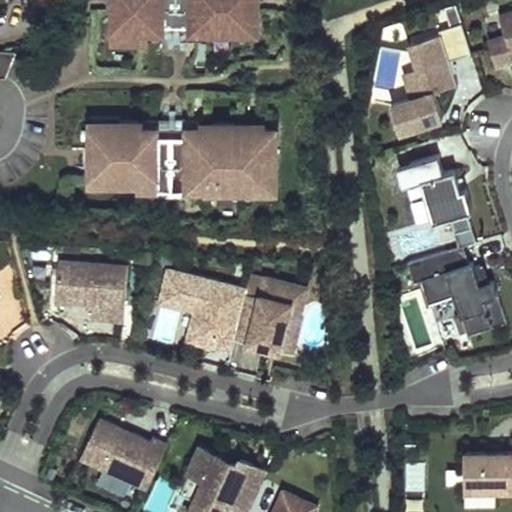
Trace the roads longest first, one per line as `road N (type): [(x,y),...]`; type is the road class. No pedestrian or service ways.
road 1 (residential): [(326,405),(127,355),(73,356),(34,386),(0,484)]
road 2 (residential): [(0,494),(62,400),(86,381),(273,422),(326,405)]
road 3 (residential): [(511,362),(375,401)]
road 4 (residential): [(375,401),(511,390)]
